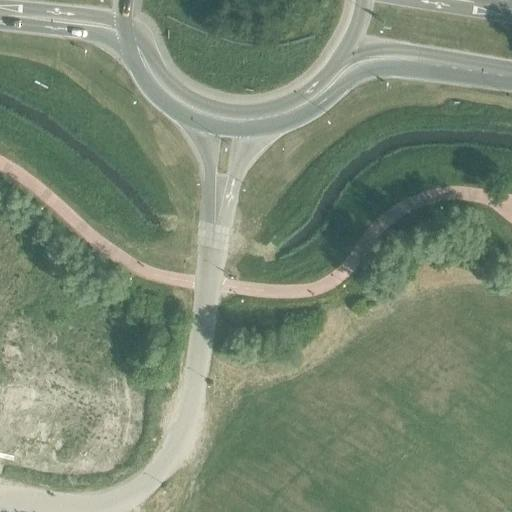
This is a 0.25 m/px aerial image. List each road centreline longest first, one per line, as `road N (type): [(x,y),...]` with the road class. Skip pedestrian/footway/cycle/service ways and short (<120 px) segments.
road 1 (residential): [(214,213),(181,437),(133,498),(97,511)]
road 2 (secondary): [(247,130),(302,117),(369,68),(430,65)]
road 3 (secondary): [(124,21),(181,93),(252,112)]
